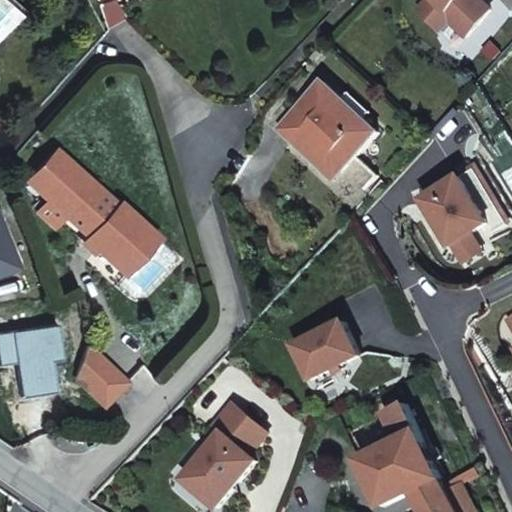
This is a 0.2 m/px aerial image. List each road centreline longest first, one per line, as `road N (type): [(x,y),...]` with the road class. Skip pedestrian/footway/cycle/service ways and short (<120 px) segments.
road 1 (residential): [(63,494),(185,382),(232,323),(184,110),(152,60)]
road 2 (track): [(195,158),(360,0)]
road 3 (residential): [(511,475),(433,303)]
